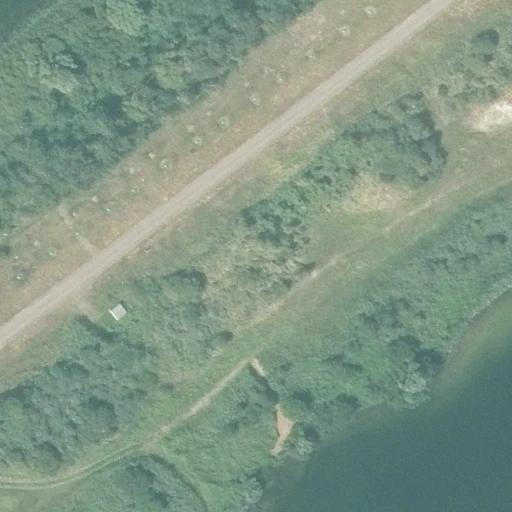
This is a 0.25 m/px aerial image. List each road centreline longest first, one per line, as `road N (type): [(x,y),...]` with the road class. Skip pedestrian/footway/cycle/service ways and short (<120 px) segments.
road 1 (track): [(37,511),(337,277),(511,180)]
road 2 (track): [(0,341),(369,52),(457,0)]
